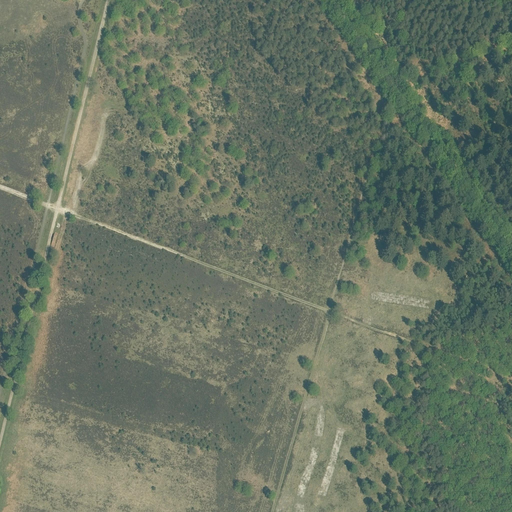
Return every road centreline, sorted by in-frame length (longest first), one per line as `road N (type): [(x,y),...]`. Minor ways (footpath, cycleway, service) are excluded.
road 1 (track): [(0,439),(108,0)]
road 2 (track): [(511,255),(392,85)]
